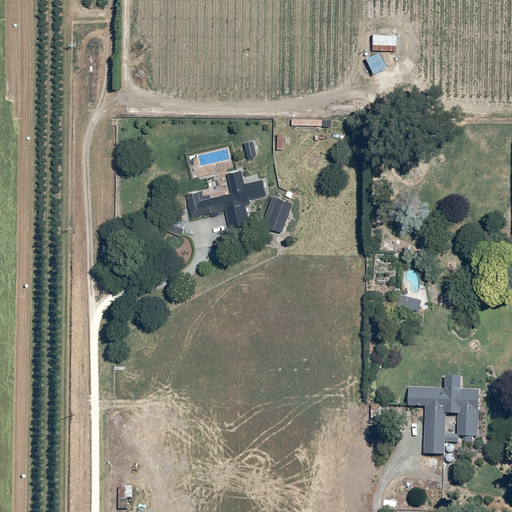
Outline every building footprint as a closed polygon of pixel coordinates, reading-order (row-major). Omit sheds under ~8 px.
[(398,35),(374,35),(374,51),(398,50),(398,35)] [(255,157),(244,158),(246,175),(257,174),(255,157)] [(246,183),(243,170),(228,173),(232,193),(211,197),(210,189),(187,194),(193,222),(226,215),(229,229),(250,224),(245,202),(269,197),(265,179),(246,183)] [(294,203),(275,196),(265,226),(284,232),(294,203)] [(186,221),(171,216),(166,230),(182,234),(186,221)] [(460,403),(446,402),(447,381),(437,380),(410,379),(409,406),(426,406),(426,419),(428,419),(428,435),(444,435),(444,442),(450,442),(459,442),(459,436),(478,436),(480,400),(460,400),(460,403)] [(381,418),(382,404),(373,403),(372,417),(381,418)] [(134,498),(133,486),(124,486),(124,498),(134,498)]
